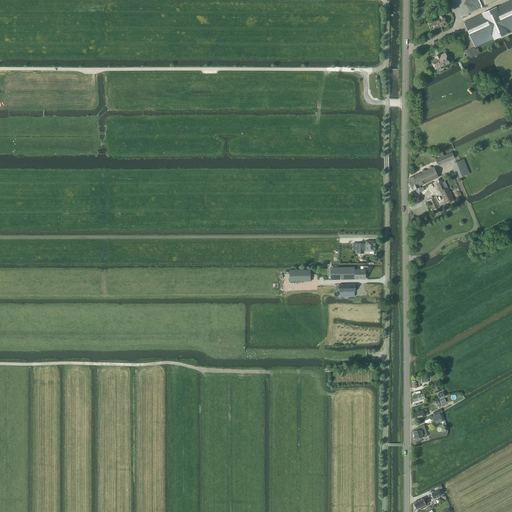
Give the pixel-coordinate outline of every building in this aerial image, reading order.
[(508,32),(511,30),(511,0),(497,8),(496,7),(482,14),(464,23),(475,47),(494,39),(508,33),(508,32)] [(445,18),(444,18),(443,14),(440,16),(441,19),(432,23),(435,29),(447,24),(445,18)] [(477,48),(475,49),(474,48),(468,50),(471,57),(480,53),(477,48)] [(435,69),(449,63),(445,53),(435,58),(436,59),(432,61),(435,69)] [(444,156),(443,153),(442,152),(438,154),(440,158),(436,159),(439,165),(454,158),(452,152),(444,156)] [(460,178),(469,174),(463,159),(454,163),(460,178)] [(419,186),(438,177),(434,167),(408,179),(410,182),(416,179),(419,186)] [(420,188),(419,186),(416,179),(410,182),(412,189),(413,188),(413,189),(418,187),(420,192),(424,191),(422,187),(420,188)] [(448,188),(445,189),(441,180),(436,183),(442,196),(443,199),(438,201),(436,197),(427,201),(432,211),(454,200),(452,196),(448,188)] [(360,244),(356,244),(356,250),(356,253),(364,253),(364,251),(375,251),(375,241),(366,241),(366,244),(360,244)] [(331,280),(330,280),(341,280),(343,280),(345,280),(345,274),(354,274),(354,270),(354,268),(354,267),(336,268),(333,268),(333,273),(333,274),(331,274),(331,278),(331,280)] [(310,270),(290,270),(290,282),(310,281),(310,270)] [(354,270),(354,274),(354,279),(355,279),(356,279),(360,279),(365,279),(365,270),(360,270),(354,270)] [(340,285),(339,285),(339,291),(339,292),(340,292),(340,297),(354,296),(354,291),(355,291),(355,284),(351,284),(340,285)] [(420,387),(419,384),(422,383),(422,382),(428,382),(428,377),(420,378),(420,380),(419,380),(419,381),(416,381),(412,382),(412,388),(417,387),(420,387)] [(424,397),(427,397),(426,393),(413,396),(414,402),(425,399),(424,397)] [(425,417),(427,416),(426,410),(413,413),(414,419),(425,417)] [(435,425),(443,421),(440,414),(432,417),(435,425)] [(416,431),(413,432),(415,439),(423,437),(423,438),(427,437),(423,425),(415,429),(416,431)] [(439,490),(431,493),(434,499),(441,495),(439,490)] [(423,498),(413,503),(416,509),(420,507),(420,508),(421,509),(426,507),(425,505),(426,505),(424,501),(427,500),(426,500),(425,497),(423,498)]
